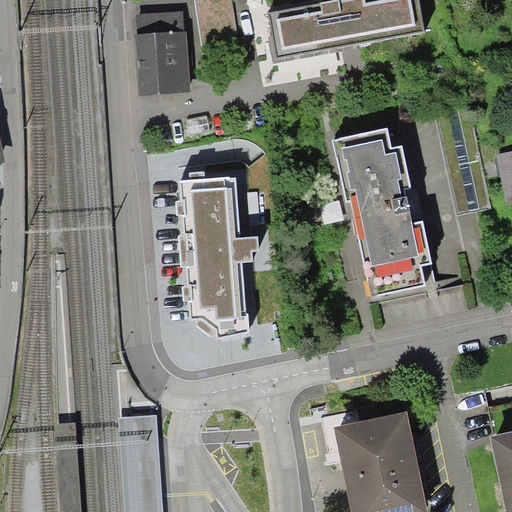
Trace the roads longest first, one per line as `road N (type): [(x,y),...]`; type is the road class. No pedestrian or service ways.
road 1 (residential): [(266,381),(191,397),(167,392),(148,369),(137,341),(116,0)]
road 2 (residential): [(3,0),(11,228),(0,373)]
road 3 (residential): [(511,328),(266,381)]
road 4 (unknown): [(432,345),(475,511)]
road 5 (unknown): [(124,119),(281,91)]
road 6 (residential): [(287,511),(266,381)]
